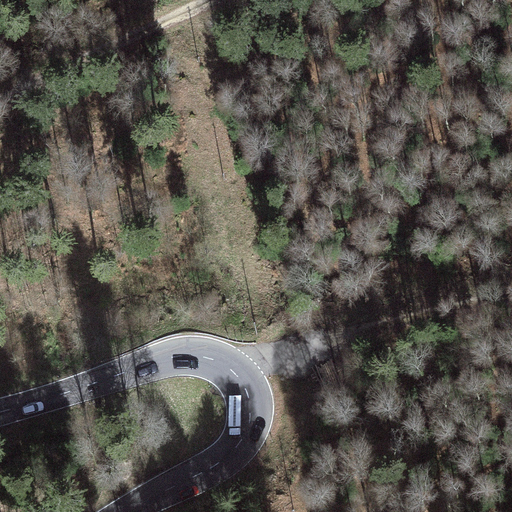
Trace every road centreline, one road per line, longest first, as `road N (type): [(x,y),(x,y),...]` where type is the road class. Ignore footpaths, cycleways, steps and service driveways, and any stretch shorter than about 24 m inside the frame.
road 1 (secondary): [(126,511),(223,459),(242,439),(247,396),(235,374),(213,360),(180,355),(0,411)]
road 2 (track): [(235,374),(257,360),(511,285)]
road 3 (track): [(212,0),(0,104)]
